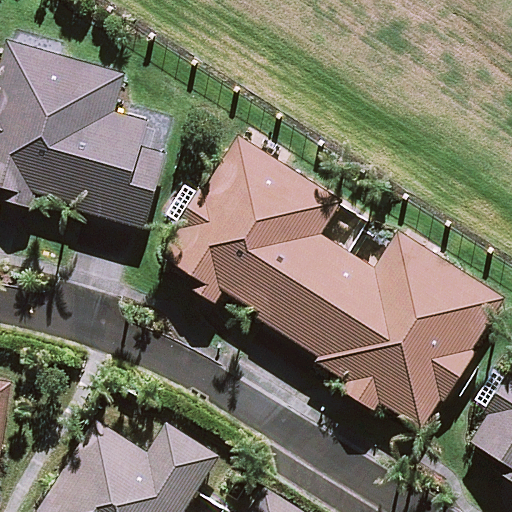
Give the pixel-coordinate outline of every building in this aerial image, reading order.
[(13,43),(0,88),(0,185),(5,186),(2,195),(38,205),(41,196),(144,225),(164,150),(141,144),(148,121),(117,112),(127,75),(13,43)] [(338,201),(244,142),(162,272),(215,305),(219,300),(351,382),(345,391),(372,408),(378,399),(422,426),(500,302),(398,239),(378,271),(318,233),(338,201)] [(0,457),(11,384),(0,382),(0,457)] [(511,383),(468,453),(511,480),(511,383)] [(96,425),(41,511),(300,511),(267,491),(253,511),(217,511),(193,497),(217,460),(170,431),(151,460),(96,425)]
